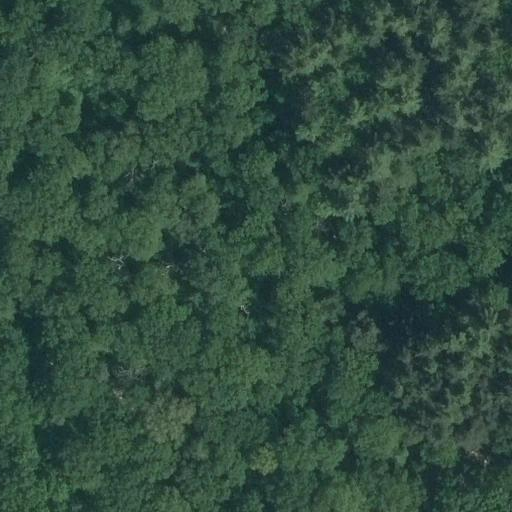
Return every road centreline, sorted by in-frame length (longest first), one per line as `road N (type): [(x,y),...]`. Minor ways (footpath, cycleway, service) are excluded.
road 1 (track): [(233,0),(393,489)]
road 2 (track): [(393,489),(442,445),(511,414)]
